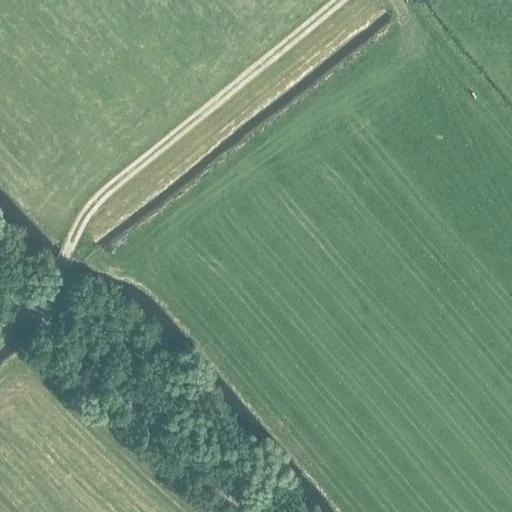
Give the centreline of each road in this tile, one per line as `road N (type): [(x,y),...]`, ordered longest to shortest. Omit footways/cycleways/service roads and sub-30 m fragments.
road 1 (track): [(29,306),(53,286),(92,208),(119,179),(337,0)]
road 2 (track): [(254,511),(29,306)]
